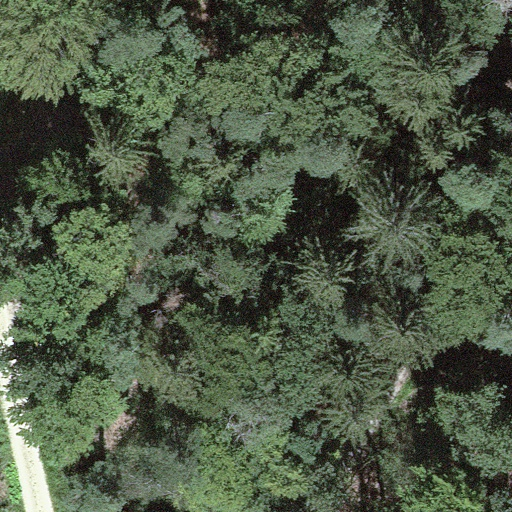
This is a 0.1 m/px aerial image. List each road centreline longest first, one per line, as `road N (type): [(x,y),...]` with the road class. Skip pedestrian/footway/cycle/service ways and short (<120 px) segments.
road 1 (track): [(283,511),(511,150)]
road 2 (track): [(43,511),(0,349)]
